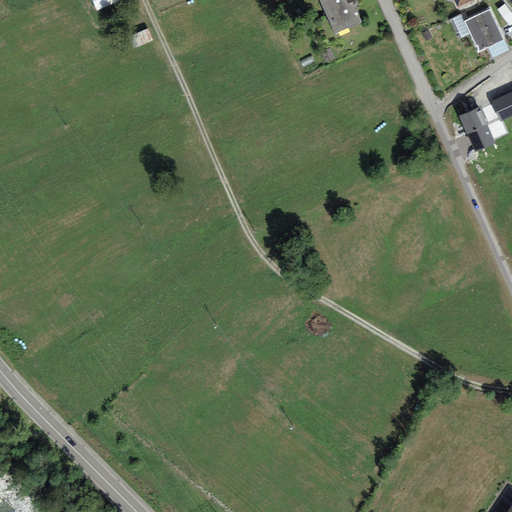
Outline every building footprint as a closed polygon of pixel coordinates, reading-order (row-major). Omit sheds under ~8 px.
[(346,7),(342,0),(319,0),(334,35),(359,24),(350,5),(346,7)] [(502,41),(488,11),(463,23),(477,52),(502,41)] [(148,30),(129,38),(134,50),(153,42),(148,30)] [(511,94),(493,103),(503,125),(511,121),(511,94)] [(498,145),(481,109),(460,119),(477,155),(498,145)]
